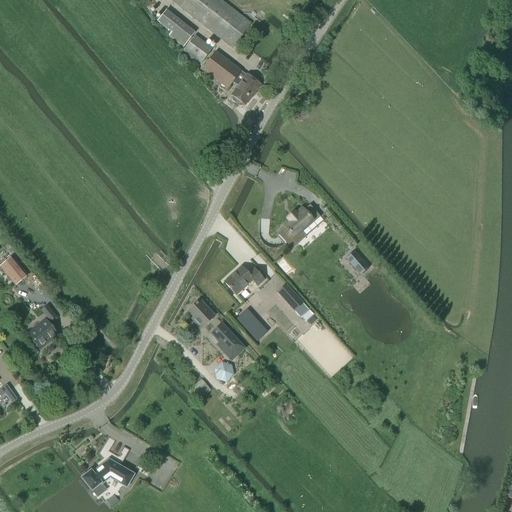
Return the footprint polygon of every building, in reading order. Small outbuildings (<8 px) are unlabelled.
[(250,24),(219,0),(168,0),(231,48),(250,24)] [(165,11),(156,23),(170,34),(168,37),(182,48),(193,33),(165,11)] [(200,64),(211,49),(194,36),(182,51),(200,64)] [(214,51),(201,69),(227,89),(232,83),(237,87),(231,95),(233,97),(232,99),(232,101),(239,107),(241,106),(243,104),(244,105),(259,85),(246,75),(245,76),(240,72),(240,71),(214,51)] [(283,228),(277,233),(279,235),(285,243),(291,250),(306,237),(300,231),(311,221),(313,223),(319,217),(309,205),(303,211),(301,209),(295,214),(294,213),(289,217),(286,219),(288,221),(282,226),(283,228)] [(354,251),(345,259),(359,276),(369,268),(354,251)] [(26,276),(11,258),(0,266),(0,267),(15,285),(26,276)] [(256,287),(263,281),(253,270),(247,275),(240,268),(223,283),(235,296),(251,281),(256,287)] [(285,285),(276,293),(293,312),(299,318),(308,311),(301,304),(285,285)] [(214,316),(199,300),(187,311),(193,317),(191,319),(201,329),(214,316)] [(55,317),(47,307),(41,312),(49,322),(55,317)] [(309,311),(302,317),(305,321),(312,315),(309,311)] [(49,341),(55,336),(43,321),(25,335),(36,348),(47,339),(49,341)] [(229,353),(240,343),(225,328),(214,338),(229,353)] [(188,354),(203,370),(218,355),(203,340),(188,354)] [(198,401),(210,390),(201,380),(191,389),(187,392),(196,400),(198,401)] [(112,467),(107,462),(92,474),(90,472),(82,479),(91,491),(100,484),(101,485),(110,478),(126,487),(133,475),(115,465),(112,467)]
